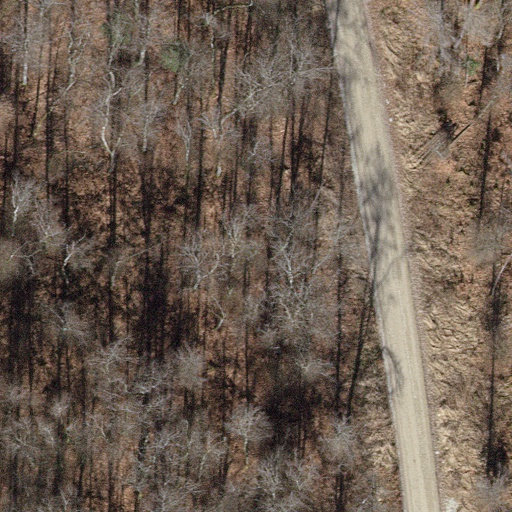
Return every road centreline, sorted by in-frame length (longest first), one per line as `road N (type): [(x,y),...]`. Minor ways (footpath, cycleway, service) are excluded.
road 1 (track): [(343,0),(429,511)]
road 2 (track): [(265,0),(391,262)]
